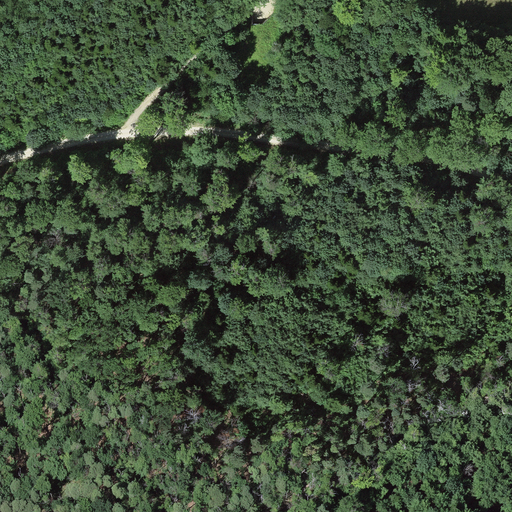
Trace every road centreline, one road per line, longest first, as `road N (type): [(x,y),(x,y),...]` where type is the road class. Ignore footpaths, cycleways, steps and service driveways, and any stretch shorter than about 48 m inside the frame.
road 1 (track): [(0,161),(36,148),(179,128),(412,156),(511,184)]
road 2 (track): [(259,0),(108,135)]
